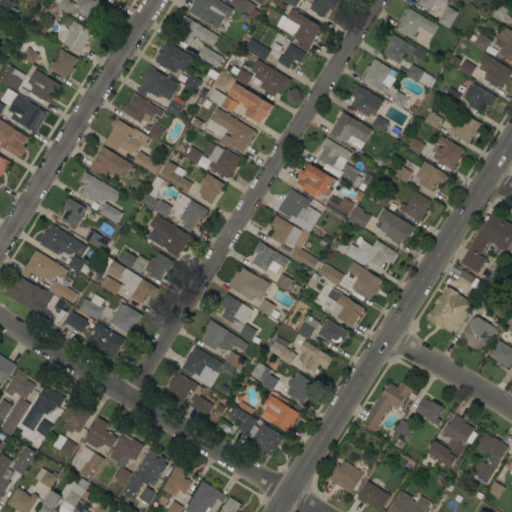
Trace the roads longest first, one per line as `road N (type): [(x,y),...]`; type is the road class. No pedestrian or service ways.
road 1 (residential): [(375,0),(128,398)]
road 2 (tertiary): [(273,511),(511,140)]
road 3 (residential): [(0,319),(319,511)]
road 4 (residential): [(153,0),(0,241)]
road 5 (residential): [(387,334),(511,410)]
